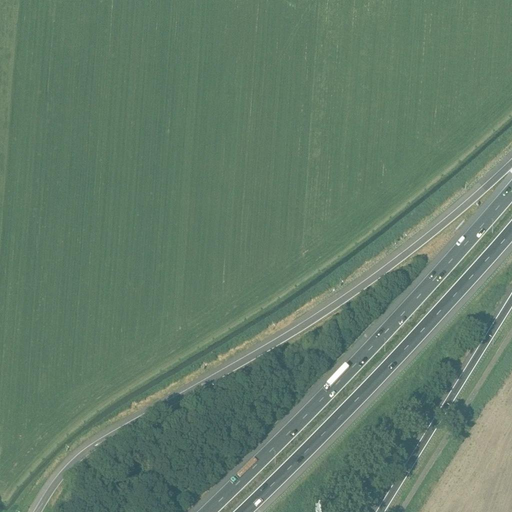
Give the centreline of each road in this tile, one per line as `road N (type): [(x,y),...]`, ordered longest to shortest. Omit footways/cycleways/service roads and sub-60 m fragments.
road 1 (motorway): [(511,163),(367,283),(92,447),(37,511)]
road 2 (motorway): [(511,189),(206,511)]
road 3 (motorway): [(345,409),(511,229)]
road 4 (motorway): [(380,511),(506,312)]
road 5 (motorway): [(345,409),(446,339),(506,312)]
road 6 (motorway): [(242,511),(345,409)]
